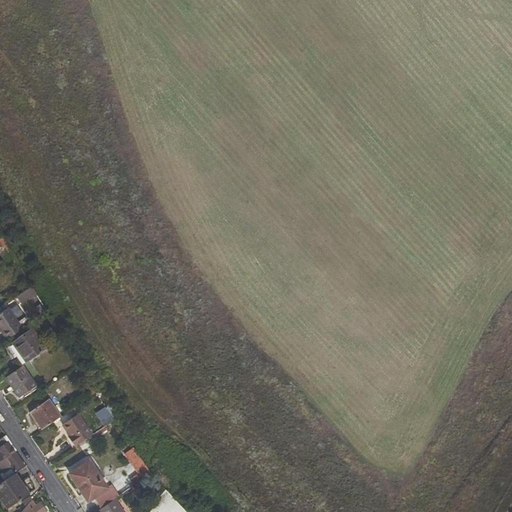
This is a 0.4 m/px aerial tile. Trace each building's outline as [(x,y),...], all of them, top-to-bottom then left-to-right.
[(19,304),(36,299),(34,290),(17,295),(19,304)] [(8,308),(0,313),(0,330),(7,340),(22,329),(8,308)] [(46,349),(33,330),(15,342),(22,352),(18,355),(25,364),(46,349)] [(11,345),(10,348),(22,366),(25,364),(18,355),(22,352),(15,342),(11,345)] [(36,386),(22,366),(6,378),(19,398),(36,386)] [(49,400),(29,413),(42,430),(61,417),(49,400)] [(69,436),(67,438),(74,448),(92,435),(78,414),(61,426),(69,436)] [(10,476),(23,466),(4,437),(0,439),(0,469),(3,473),(0,475),(4,481),(10,476)] [(131,463),(142,480),(151,475),(139,458),(131,463)] [(105,488),(88,462),(71,474),(83,490),(81,491),(87,500),(105,488)] [(22,487),(14,474),(10,476),(19,489),(22,487)] [(22,487),(19,489),(10,476),(4,481),(0,483),(0,499),(2,502),(5,500),(10,507),(23,499),(27,505),(32,500),(22,487)] [(184,511),(165,491),(156,502),(168,511),(173,511),(175,510),(176,511),(184,511)] [(123,511),(115,499),(99,510),(100,511),(123,511)] [(2,502),(7,510),(10,507),(5,500),(2,502)] [(40,503),(36,506),(32,500),(27,505),(21,511),(45,511),(46,511),(40,503)]
